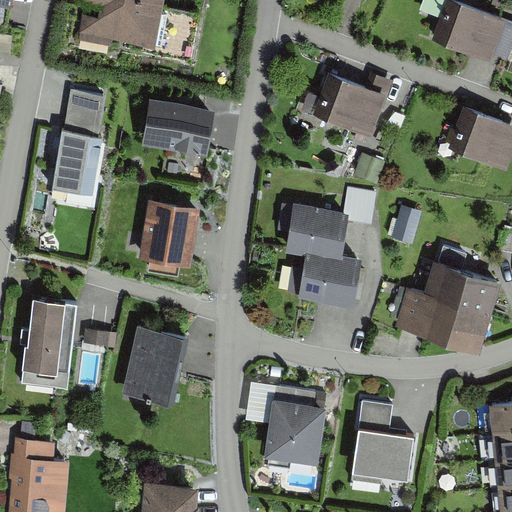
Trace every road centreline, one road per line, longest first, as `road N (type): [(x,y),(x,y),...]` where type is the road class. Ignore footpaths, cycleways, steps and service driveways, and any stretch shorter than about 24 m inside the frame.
road 1 (residential): [(230,340),(271,0)]
road 2 (residential): [(511,350),(458,365),(383,369),(230,340)]
road 3 (residential): [(50,0),(0,262)]
road 4 (residential): [(238,511),(230,340)]
